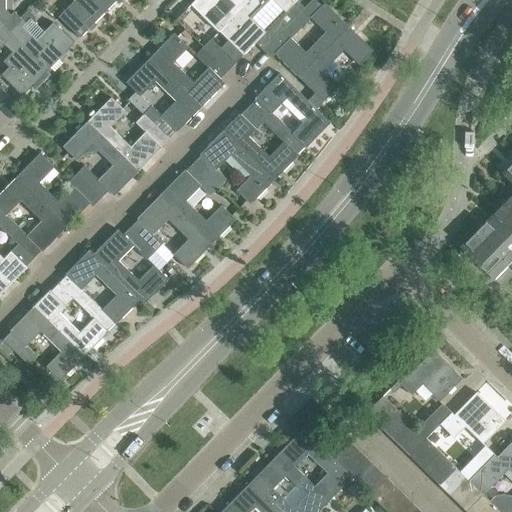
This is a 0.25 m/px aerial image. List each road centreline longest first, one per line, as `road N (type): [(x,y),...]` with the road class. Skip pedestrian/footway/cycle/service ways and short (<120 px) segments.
road 1 (secondary): [(73,482),(302,251),(384,154),(487,0)]
road 2 (residential): [(158,511),(405,265)]
road 3 (residential): [(0,316),(99,215),(130,205),(248,85)]
road 4 (residential): [(511,370),(405,265)]
